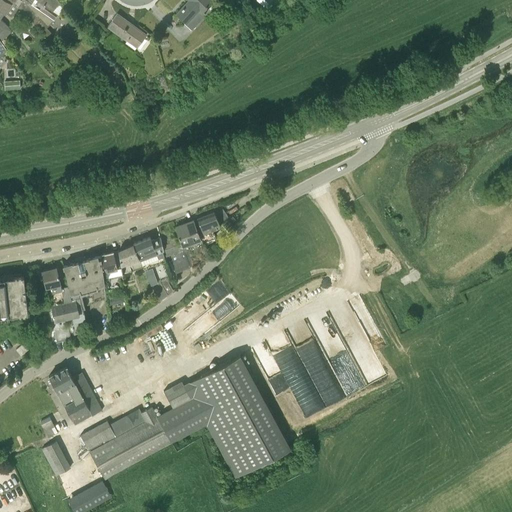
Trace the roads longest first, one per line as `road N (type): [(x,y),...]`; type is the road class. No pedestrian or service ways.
road 1 (residential): [(0,394),(141,325),(231,243)]
road 2 (secondary): [(137,209),(372,124)]
road 3 (unclassified): [(231,243),(269,208),(362,157),(375,143),(372,124)]
road 4 (unclassified): [(137,209),(141,222),(0,255)]
road 5 (secondary): [(372,124),(511,55)]
road 6 (secondary): [(0,234),(137,209)]
